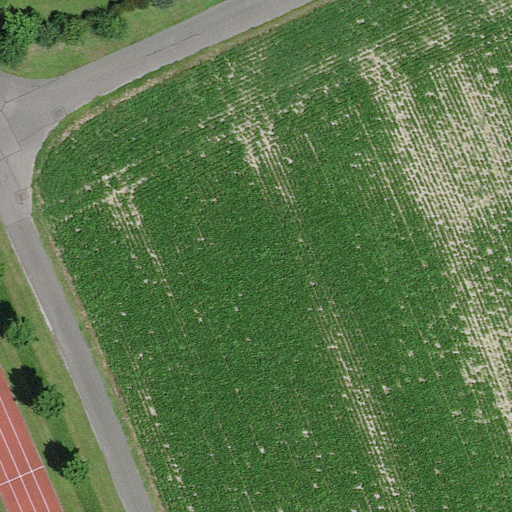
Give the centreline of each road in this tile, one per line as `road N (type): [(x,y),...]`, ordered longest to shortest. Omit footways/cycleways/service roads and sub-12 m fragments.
road 1 (track): [(0,174),(138,511)]
road 2 (track): [(0,124),(267,0)]
